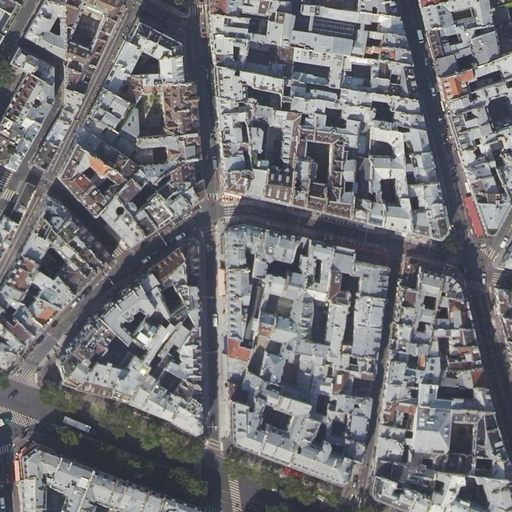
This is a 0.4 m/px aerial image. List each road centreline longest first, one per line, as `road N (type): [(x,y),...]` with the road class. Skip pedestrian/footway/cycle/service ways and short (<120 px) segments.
road 1 (residential): [(404,0),(471,266)]
road 2 (residential): [(209,213),(214,476)]
road 3 (primary): [(13,400),(214,476)]
road 4 (residential): [(46,183),(129,0)]
road 5 (residential): [(209,213),(197,30)]
road 6 (residential): [(13,400),(30,364),(127,262)]
road 7 (residential): [(13,35),(56,61),(57,100),(21,170)]
road 8 (tertiary): [(471,266),(511,419)]
